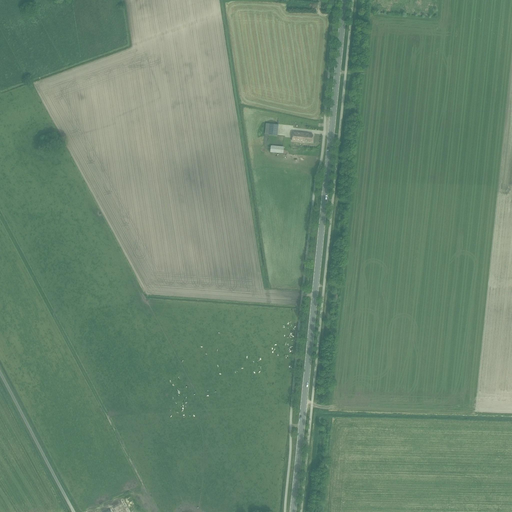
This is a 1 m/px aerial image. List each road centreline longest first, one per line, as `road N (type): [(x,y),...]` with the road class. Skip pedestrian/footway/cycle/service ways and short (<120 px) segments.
road 1 (tertiary): [(293,511),(345,0)]
road 2 (unclassified): [(73,511),(0,368)]
